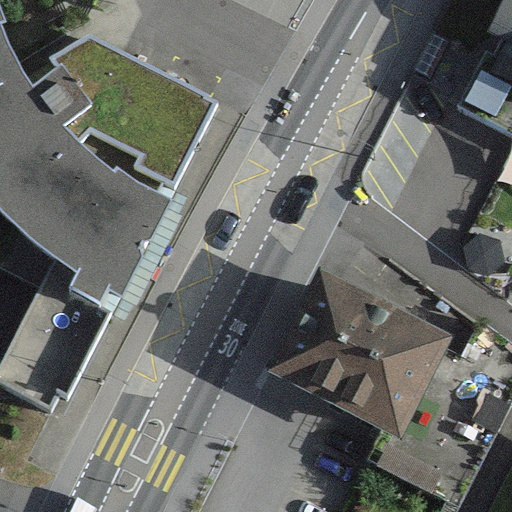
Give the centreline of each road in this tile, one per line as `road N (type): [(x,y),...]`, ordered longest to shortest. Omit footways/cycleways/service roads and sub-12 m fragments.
road 1 (primary): [(286,171),(115,511)]
road 2 (residential): [(286,171),(511,331)]
road 3 (primary): [(380,0),(286,171)]
